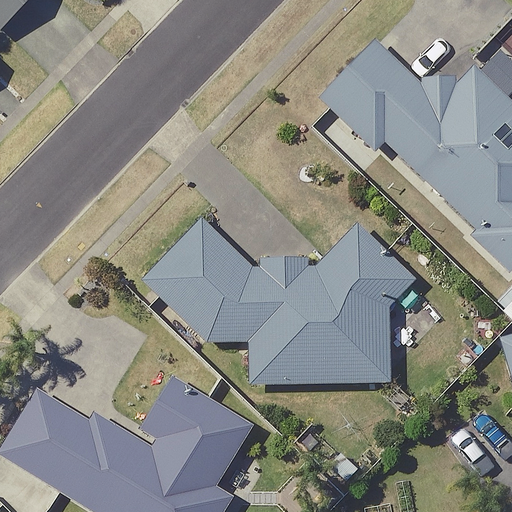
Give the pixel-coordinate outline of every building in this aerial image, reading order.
[(0,0),(0,43),(41,0),(0,0)] [(473,241),(511,277),(511,280),(491,303),(511,322),(511,108),(473,72),(441,108),(379,51),(327,107),(377,154),(385,146),(479,233),(473,241)] [(138,281),(204,352),(255,352),(255,391),(390,392),(390,322),(421,294),(364,232),(326,266),(252,266),(207,218),(138,281)] [(511,347),(503,348),(511,381),(511,347)] [(1,461),(86,511),(235,511),(260,470),(237,456),(252,432),(177,387),(139,452),(41,394),(1,461)]
